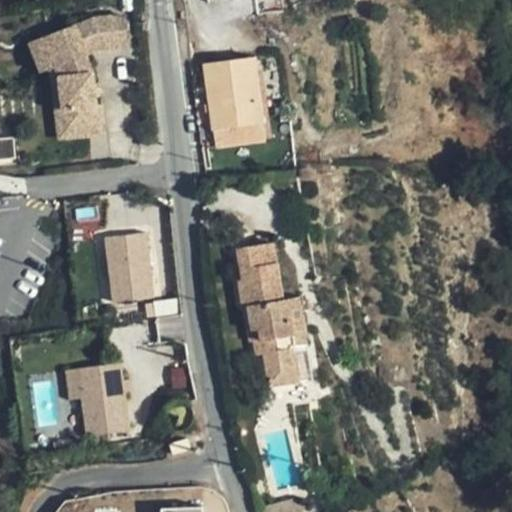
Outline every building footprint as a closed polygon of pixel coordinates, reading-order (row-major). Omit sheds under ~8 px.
[(65,75),(70,134),(107,131),(105,103),(100,103),(98,72),(90,52),(104,46),(131,43),(128,14),(101,17),(79,24),(80,25),(50,35),(61,65),(65,75)] [(55,67),(61,65),(50,35),(36,40),(47,70),(55,67)] [(255,57),(205,63),(216,148),(266,141),(255,57)] [(63,135),(70,134),(65,75),(61,65),(55,67),(58,75),(63,135)] [(0,137),(0,157),(14,155),(10,136),(0,137)] [(150,232),(110,237),(118,302),(158,297),(150,232)] [(263,340),(255,342),(258,355),(265,354),(271,385),(298,381),(293,347),(307,345),(299,297),(284,300),(274,243),(239,248),(244,279),(240,280),(244,303),(249,302),(254,330),(261,329),(263,340)] [(250,342),(255,342),(263,340),(261,329),(254,330),(248,331),(250,342)] [(127,381),(124,362),(82,369),(87,399),(93,437),(134,431),(128,391),(127,381)] [(87,399),(82,369),(65,371),(69,401),(87,399)] [(134,380),(127,381),(128,391),(135,390),(134,380)] [(303,511),(300,497),(263,506),(264,511),(303,511)]
